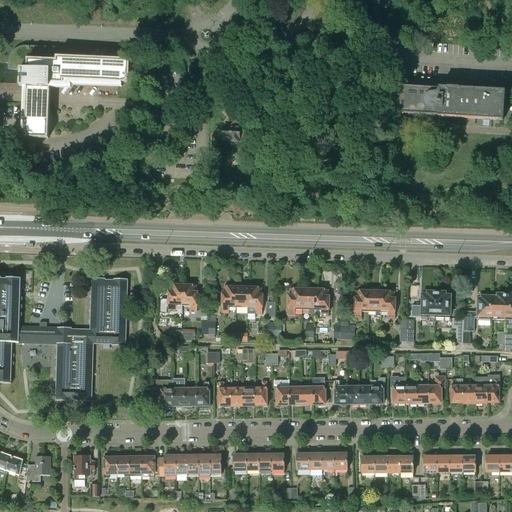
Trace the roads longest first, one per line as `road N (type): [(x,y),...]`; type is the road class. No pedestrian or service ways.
road 1 (residential): [(511,261),(92,247),(64,230)]
road 2 (primary): [(64,230),(511,243)]
road 3 (residential): [(509,428),(62,433)]
road 4 (unclassified): [(511,53),(296,40)]
road 5 (unclassified): [(189,35),(0,28)]
